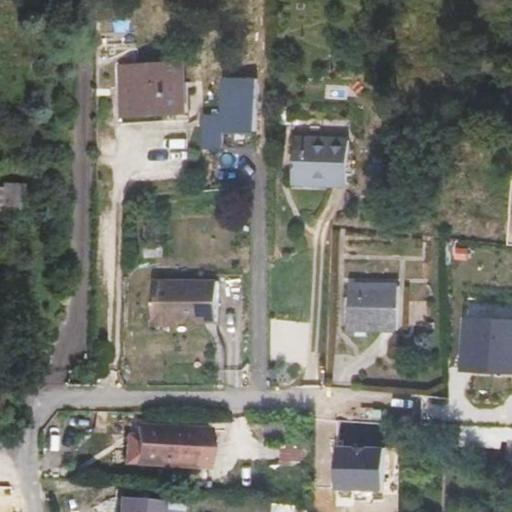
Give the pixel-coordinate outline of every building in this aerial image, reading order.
[(125,118),(188,114),(184,60),(122,64),(125,118)] [(233,131),(261,131),(260,80),(222,81),(222,106),(204,107),(204,144),(233,144),(233,131)] [(295,184),(348,185),(349,140),(297,138),(295,184)] [(0,189),(0,210),(1,210),(0,219),(22,221),(25,186),(3,184),(3,190),(0,189)] [(164,240),(144,241),(145,258),(164,257),(164,240)] [(349,329),(399,331),(401,286),(350,284),(349,329)] [(171,296),(171,287),(155,287),(155,296),(171,296)] [(220,324),(220,287),(171,287),(171,296),(155,296),(155,327),(156,327),(161,332),(175,332),(180,327),(209,327),(209,324),(220,324)] [(468,370),(511,370),(511,317),(469,317),(468,370)] [(31,388),(27,361),(7,363),(16,392),(31,388)] [(58,464),(59,412),(50,412),(43,419),(43,464),(58,464)] [(139,426),(139,435),(138,465),(137,469),(175,471),(178,468),(207,469),(208,428),(139,426)] [(499,427),(453,426),(452,445),(498,447),(499,438),(499,427)] [(511,437),(511,427),(499,427),(499,438),(511,437)] [(125,465),(138,465),(139,435),(126,434),(125,465)] [(281,465),(291,465),(310,467),(312,446),(282,445),(281,465)] [(119,511),(186,511),(187,505),(121,498),(119,511)]
